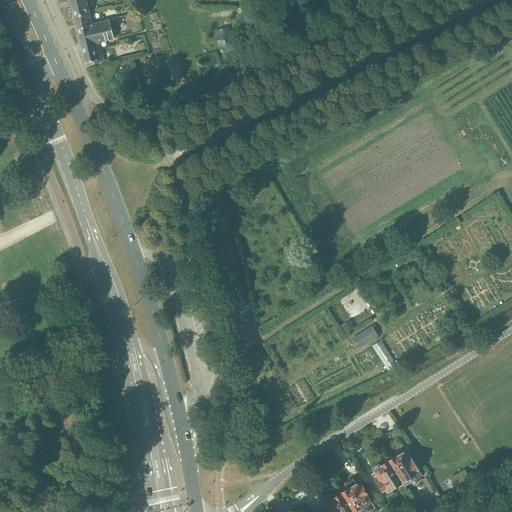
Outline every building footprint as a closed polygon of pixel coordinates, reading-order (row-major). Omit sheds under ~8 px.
[(74,0),(70,1),(73,16),(89,13),(85,0),(74,0)] [(73,16),(76,28),(88,25),(90,35),(102,32),(102,30),(111,28),(109,20),(91,24),(89,13),(73,16)] [(88,25),(76,28),(81,48),(100,43),(113,39),(111,28),(102,30),(102,32),(90,35),(88,25)] [(104,61),(100,43),(81,48),(85,63),(94,61),(94,63),(104,61)] [(171,67),(176,82),(184,79),(179,65),(171,67)] [(345,334),(354,328),(350,321),(340,326),(345,334)] [(371,327),(353,338),(359,348),(377,336),(371,327)] [(373,346),(390,372),(397,367),(381,341),(373,346)] [(19,438),(17,468),(31,469),(33,439),(19,438)] [(395,457),(388,461),(402,483),(403,486),(412,481),(415,479),(415,480),(421,476),(406,452),(404,454),(403,452),(402,450),(401,450),(400,450),(400,451),(399,451),(398,451),(398,452),(397,452),(396,453),(395,453),(395,454),(394,455),(395,457)] [(390,490),(402,483),(388,461),(381,466),(380,464),(379,464),(378,464),(377,464),(377,465),(376,465),(375,465),(375,466),(374,466),(374,467),(373,467),(372,468),(372,469),(373,471),(374,472),(371,474),(382,491),(383,491),(387,497),(392,494),(390,490)] [(452,480),(457,490),(471,482),(465,472),(452,480)] [(428,476),(422,479),(430,494),(436,490),(428,476)] [(338,491),(351,511),(354,511),(364,506),(367,511),(368,511),(374,509),(370,502),(358,482),(354,484),(352,480),(345,484),(347,486),(338,491)] [(351,511),(338,491),(331,496),(329,493),(324,497),(327,503),(322,506),(326,511),(351,511)]
